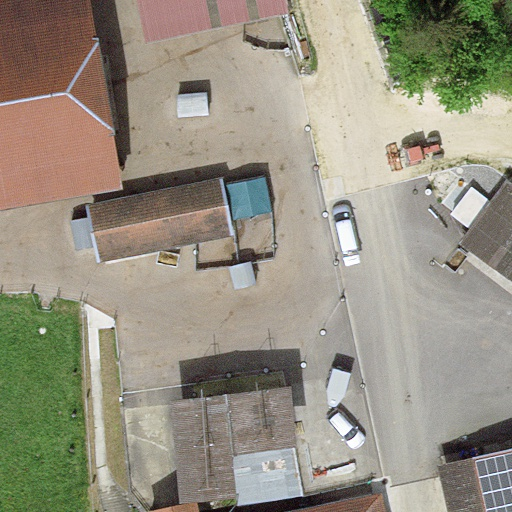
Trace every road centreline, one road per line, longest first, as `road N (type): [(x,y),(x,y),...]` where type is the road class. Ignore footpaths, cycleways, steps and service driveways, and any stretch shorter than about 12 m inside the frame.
road 1 (track): [(365,150),(322,0)]
road 2 (track): [(511,140),(407,127),(365,150)]
